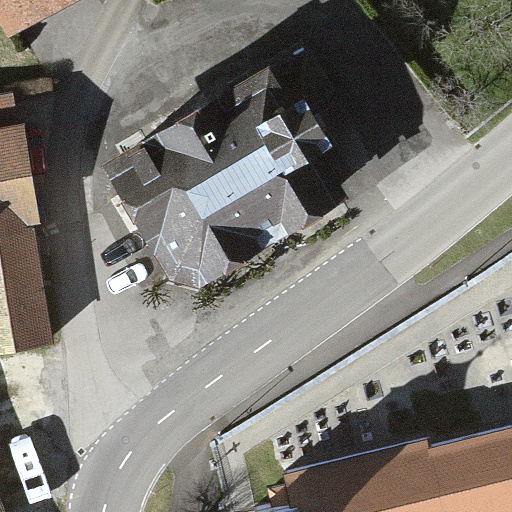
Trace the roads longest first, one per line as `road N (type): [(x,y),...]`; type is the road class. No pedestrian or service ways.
road 1 (tertiary): [(511,153),(191,394),(128,463)]
road 2 (residential): [(126,0),(59,125),(61,249),(88,369),(128,463)]
